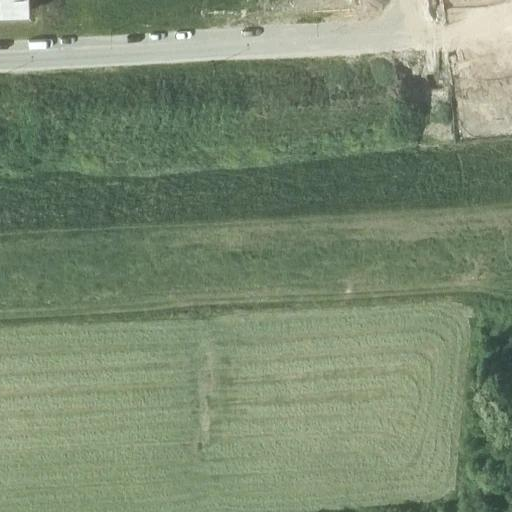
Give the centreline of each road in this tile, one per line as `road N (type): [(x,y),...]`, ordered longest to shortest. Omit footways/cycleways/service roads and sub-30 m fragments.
road 1 (track): [(511,298),(484,290),(0,312)]
road 2 (unclassified): [(0,58),(418,33),(414,0)]
